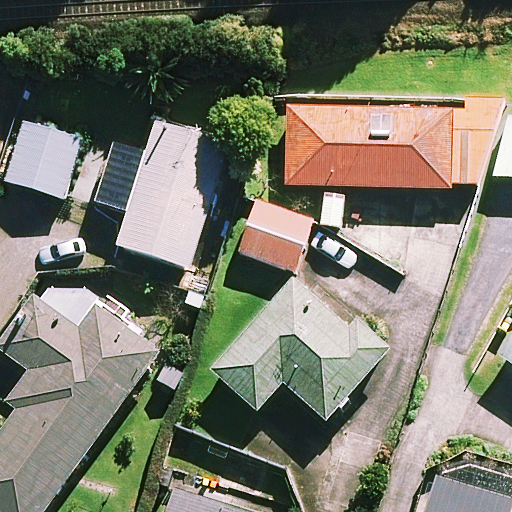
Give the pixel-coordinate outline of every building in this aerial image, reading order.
[(481,191),(507,108),(469,107),(469,116),(292,109),(289,190),(452,195),(452,190),(481,191)] [(511,119),(507,119),(503,180),(511,181),(511,119)] [(85,147),(21,126),(1,184),(65,205),(85,147)] [(232,154),(160,131),(149,166),(119,156),(103,208),(133,218),(122,253),(193,276),(232,154)] [(316,228),(262,207),(243,258),(296,279),(316,228)] [(351,332),(297,285),(215,379),(260,418),(285,389),(330,428),(392,357),(356,326),(351,332)] [(51,511),(164,358),(99,310),(80,335),(40,306),(3,356),(31,377),(1,417),(16,428),(0,448),(0,511),(51,511)] [(269,475),(223,460),(214,487),(259,503),(269,475)] [(511,511),(511,508),(427,485),(419,511),(511,511)] [(232,511),(175,494),(169,511),(232,511)]
